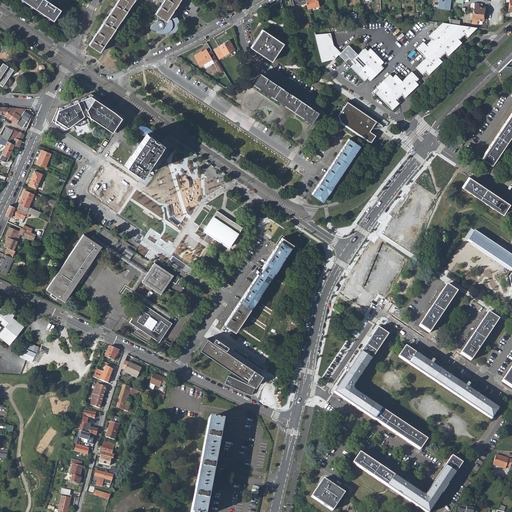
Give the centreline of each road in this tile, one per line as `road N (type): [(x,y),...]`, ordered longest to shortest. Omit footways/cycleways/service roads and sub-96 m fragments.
road 1 (residential): [(39,123),(95,161),(79,186),(82,199),(227,296)]
road 2 (residential): [(157,57),(164,70),(315,173),(336,140)]
road 3 (residential): [(360,418),(433,468),(421,485),(348,436)]
road 4 (residential): [(78,511),(126,345)]
road 5 (residential): [(151,120),(290,212)]
road 6 (residential): [(350,286),(382,217),(435,145)]
road 7 (residential): [(290,203),(154,114)]
road 8 (primary): [(302,384),(338,244)]
road 9 (primary): [(511,28),(409,129)]
road 10 (residential): [(0,287),(126,345)]
road 11 (residential): [(511,402),(442,511)]
road 12 (residential): [(177,369),(293,422)]
road 13 (primary): [(425,138),(511,51)]
